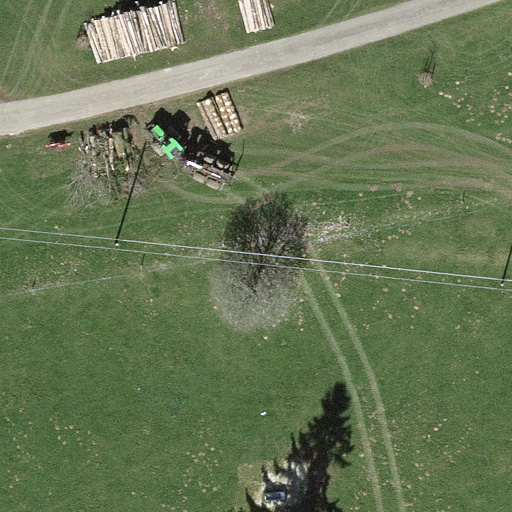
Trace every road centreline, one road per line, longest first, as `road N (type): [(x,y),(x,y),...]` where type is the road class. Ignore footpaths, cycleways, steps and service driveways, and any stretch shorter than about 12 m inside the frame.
road 1 (track): [(11,115),(271,177),(511,188)]
road 2 (unclassified): [(0,117),(218,74),(440,0)]
